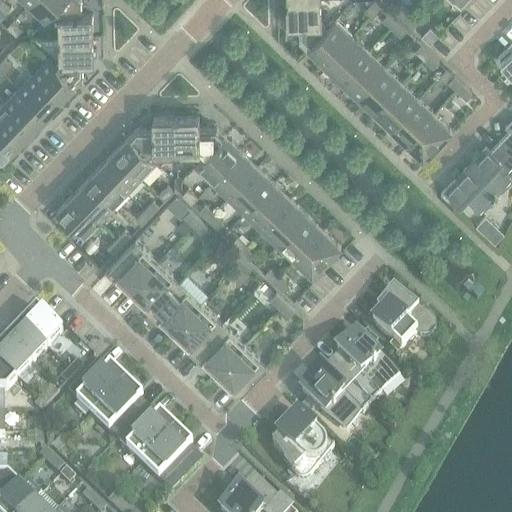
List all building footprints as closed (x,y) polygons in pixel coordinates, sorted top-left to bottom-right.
[(45,18),(62,0),(32,0),(29,3),(45,18)] [(60,38),(93,37),(93,14),(82,14),(81,0),(62,0),(45,18),(45,19),(54,9),(60,14),(60,38)] [(327,28),(321,23),(321,0),(300,0),(288,0),(289,23),(299,23),(300,40),(308,48),(327,28)] [(375,0),(374,0),(366,9),(372,14),(381,5),(375,0)] [(401,4),(395,10),(404,19),(410,13),(401,4)] [(391,27),(398,21),(389,13),(383,19),(391,27)] [(410,13),(404,19),(413,28),(419,21),(410,13)] [(325,64),(353,35),(336,18),(327,28),(308,48),(325,64)] [(7,26),(16,35),(22,29),(13,20),(7,26)] [(398,21),(391,27),(401,36),(407,30),(398,21)] [(430,28),(422,37),(430,44),(438,36),(430,28)] [(341,80),(369,50),(353,35),(325,64),(341,80)] [(48,59),(75,86),(83,77),(83,60),(94,60),(93,37),(60,38),(61,61),(56,66),(48,58),(48,59)] [(17,58),(25,49),(19,42),(10,52),(17,58)] [(424,59),(430,53),(421,44),(415,50),(424,59)] [(358,96),(386,66),(369,50),(341,80),(358,96)] [(433,68),(440,62),(430,53),(424,59),(433,68)] [(511,53),(501,63),(511,75),(511,53)] [(0,62),(0,70),(2,73),(11,63),(5,57),(0,62)] [(61,100),(75,86),(48,59),(33,74),(61,100)] [(374,111),(402,82),(386,66),(358,96),(374,111)] [(47,115),(61,100),(33,74),(19,89),(47,115)] [(457,91),(463,84),(454,76),(448,82),(457,91)] [(390,127),(419,98),(402,82),(374,111),(390,127)] [(466,100),(472,93),(463,84),(457,91),(466,100)] [(33,130),(47,115),(19,89),(5,103),(33,130)] [(407,143),(435,114),(419,98),(390,127),(407,143)] [(0,126),(19,145),(33,130),(5,103),(0,108),(0,126)] [(435,114),(407,143),(424,160),(452,130),(435,114)] [(197,164),(225,135),(217,127),(199,127),(199,116),(176,117),(177,150),(200,149),(205,154),(196,164),(197,164)] [(154,150),(177,150),(176,117),(154,117),(154,128),(137,128),(129,137),(157,163),(149,155),(154,150)] [(486,146),(446,188),(462,204),(466,199),(479,212),(511,179),(505,173),(511,165),(511,119),(505,127),(509,131),(510,131),(491,151),(490,151),(486,146)] [(0,156),(4,160),(19,145),(0,126),(0,156)] [(214,180),(242,151),(225,135),(197,164),(214,180)] [(142,178),(157,163),(129,137),(114,152),(142,178)] [(230,196),(258,166),(242,151),(214,180),(230,196)] [(128,193),(142,178),(114,152),(100,166),(128,193)] [(114,208),(128,193),(100,166),(86,181),(114,208)] [(246,212),(275,182),(258,166),(230,196),(246,212)] [(100,222),(114,208),(86,181),(72,196),(100,222)] [(263,227),(291,198),(275,182),(246,212),(263,227)] [(165,200),(174,191),(168,185),(159,194),(165,200)] [(182,194),(191,203),(197,198),(188,189),(182,194)] [(85,238),(100,222),(72,196),(57,211),(85,238)] [(279,243),(308,214),(291,198),(263,227),(279,243)] [(145,209),(151,215),(160,206),(153,200),(145,209)] [(208,219),(213,213),(204,205),(199,210),(208,219)] [(142,224),(151,215),(145,209),(136,218),(142,224)] [(193,225),(199,219),(190,210),(184,216),(186,218),(192,224),(193,225)] [(208,219),(217,228),(222,222),(213,213),(208,219)] [(296,259),(324,229),(308,214),(279,243),(296,259)] [(485,216),(476,227),(482,233),(492,223),(485,216)] [(186,218),(177,227),(183,233),(192,224),(186,218)] [(199,219),(193,225),(202,234),(208,227),(199,219)] [(116,238),(123,245),(131,235),(125,229),(116,238)] [(324,229),(296,259),(313,275),(341,246),(324,229)] [(241,250),(246,245),(237,236),(232,242),(241,250)] [(114,254),(123,245),(116,238),(108,248),(114,254)] [(130,290),(158,261),(136,239),(105,272),(115,282),(118,278),(130,290)] [(241,250),(250,259),(255,254),(246,245),(241,250)] [(99,267),(100,268),(108,260),(99,251),(91,260),(99,267)] [(236,266),(242,260),(233,251),(227,258),(236,266)] [(245,275),(251,269),(242,260),(236,266),(245,275)] [(149,314),(180,281),(158,261),(130,290),(143,301),(139,305),(149,314)] [(274,282),(279,277),(270,268),(264,273),(274,282)] [(180,281),(149,314),(158,323),(162,320),(174,331),(202,302),(209,295),(187,274),(180,281)] [(274,282),(283,291),(288,285),(279,277),(274,282)] [(373,321),(372,321),(374,325),(376,328),(379,331),(382,334),(385,337),(388,339),(392,341),(394,343),(390,347),(398,355),(417,334),(420,337),(424,337),(428,337),(431,334),(433,331),(434,327),(433,323),(431,320),(419,310),(394,290),(383,303),(387,308),(374,322),(373,321)] [(279,308),(285,302),(276,293),(270,299),(279,308)] [(192,356),(223,323),(202,302),(174,331),(186,343),(183,346),(192,356)] [(288,317),(294,310),(285,302),(279,308),(288,317)] [(22,326),(47,350),(63,334),(44,316),(47,314),(40,307),(22,326)] [(217,373),(245,344),(223,323),(192,356),(202,365),(205,361),(217,373)] [(32,366),(47,350),(22,326),(7,341),(32,366)] [(333,368),(372,406),(382,395),(379,392),(395,379),(379,360),(381,358),(369,348),(376,341),(367,333),(361,339),(357,335),(342,350),(346,354),(333,368)] [(0,364),(18,381),(32,366),(7,341),(0,348),(0,364)] [(245,344),(217,373),(229,385),(226,388),(236,398),(267,365),(245,344)] [(93,418),(125,385),(99,361),(68,393),(93,418)] [(69,371),(75,377),(84,368),(78,362),(69,371)] [(0,392),(7,393),(18,381),(0,364),(0,392)] [(363,416),(372,406),(333,368),(320,381),(316,377),(302,393),(326,416),(328,414),(346,429),(359,412),(363,416)] [(67,386),(75,377),(69,371),(61,380),(67,386)] [(118,441),(149,409),(125,385),(93,418),(118,441)] [(50,404),(58,395),(52,389),(44,398),(50,404)] [(41,413),(50,404),(44,398),(35,407),(41,413)] [(143,465),(174,433),(149,409),(118,441),(143,465)] [(332,448),(303,420),(298,414),(277,435),(280,438),(274,444),(272,445),(299,480),(303,481),(307,480),(310,477),(335,448),(333,447),(332,448)] [(35,435),(44,434),(43,421),(35,422),(35,435)] [(174,433),(143,465),(172,493),(203,460),(174,433)] [(44,434),(35,435),(36,446),(44,446),(44,434)] [(379,460),(366,447),(357,455),(373,471),(379,460)] [(49,465),(55,459),(46,451),(40,457),(49,465)] [(55,459),(49,465),(58,474),(64,468),(55,459)] [(82,486),(75,479),(66,470),(61,477),(76,492),(82,486)] [(0,508),(20,488),(9,477),(0,477),(0,508)] [(26,511),(35,503),(41,496),(26,482),(20,488),(0,508),(0,511),(26,511)] [(291,511),(282,502),(278,506),(255,484),(239,500),(235,496),(221,511),(291,511)] [(92,506),(98,500),(89,492),(83,498),(92,506)] [(98,500),(92,506),(97,511),(103,511),(106,509),(98,500)] [(44,511),(35,503),(26,511),(44,511)]
